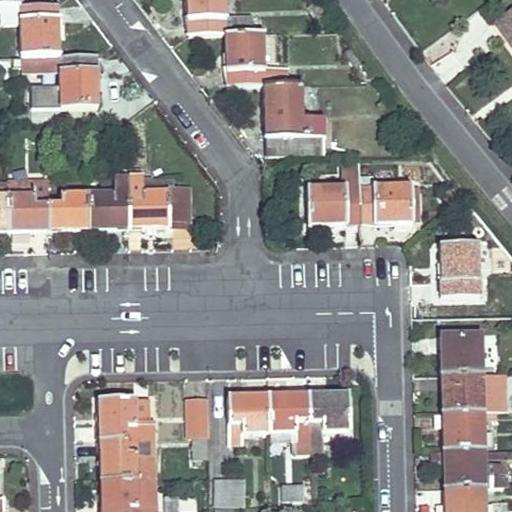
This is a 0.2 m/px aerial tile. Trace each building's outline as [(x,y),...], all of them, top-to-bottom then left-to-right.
[(0,0),(0,8),(2,9),(19,8),(18,0),(0,0)] [(223,20),(222,0),(184,0),(186,24),(190,25),(191,39),(224,38),(251,37),(250,19),(223,20)] [(19,27),(20,60),(58,59),(57,22),(52,22),(51,7),(19,8),(2,9),(2,15),(2,28),(19,27)] [(511,10),(495,24),(511,46),(511,10)] [(287,72),(263,71),(263,37),(251,37),(224,38),(225,76),(230,76),(230,91),(263,89),(287,89),(287,72)] [(446,86),(464,72),(451,55),(433,69),(446,86)] [(20,60),(20,75),(58,74),(58,89),(29,90),(30,112),(59,111),(59,112),(96,111),(96,73),(91,73),(91,59),(58,59),(20,60)] [(301,124),(300,88),(287,89),(263,89),(264,160),(291,159),(323,159),(322,124),(301,124)] [(342,168),(358,168),(358,158),(342,159),(342,168)] [(358,191),(358,168),(342,168),(342,191),(306,192),(307,230),(346,229),(345,224),(359,224),(358,191)] [(126,173),(127,183),(127,233),(168,233),(168,230),(189,230),(188,191),(171,191),(171,196),(141,196),(140,173),(126,173)] [(87,234),(127,233),(127,183),(113,184),(113,197),(87,198),(87,234)] [(47,235),(47,208),(47,184),(6,185),(7,236),(47,235)] [(358,191),(359,224),(373,224),(373,229),(411,228),(411,226),(410,191),(410,189),(358,191)] [(410,191),(411,226),(419,226),(418,191),(410,191)] [(47,208),(47,235),(87,234),(87,198),(59,198),(60,208),(47,208)] [(172,231),(171,248),(196,249),(197,232),(172,231)] [(439,249),(439,286),(444,286),(445,301),(478,300),(476,248),(439,249)] [(441,340),(442,379),(479,378),(478,339),(441,340)] [(487,375),(487,416),(508,416),(507,375),(487,375)] [(443,418),(480,417),(479,378),(442,379),(443,418)] [(307,399),(309,456),(310,457),(323,457),(322,435),(349,434),(348,398),(307,399)] [(295,457),(309,456),(307,399),(267,400),(268,436),(294,436),(295,457)] [(242,437),(268,436),(267,400),(226,401),(227,448),(242,447),(242,437)] [(98,403),(99,444),(136,443),(152,443),(154,443),(154,426),(149,426),(149,402),(98,403)] [(188,442),(207,442),(206,402),(187,403),(188,442)] [(481,454),(480,417),(443,418),(444,455),(481,454)] [(153,460),(136,460),(136,443),(99,444),(100,484),(136,483),(153,483),(153,460)] [(153,460),(152,443),(136,443),(136,460),(153,460)] [(207,462),(206,443),(192,443),(192,462),(207,462)] [(481,469),(481,454),(444,455),(444,492),(482,491),(505,491),(505,476),(498,469),(481,469)] [(214,482),(214,510),(242,510),(242,483),(214,482)] [(149,511),(150,507),(137,508),(136,483),(100,484),(100,511),(149,511)] [(281,489),(281,504),(301,503),(301,489),(281,489)] [(482,511),(482,491),(444,492),(444,511),(482,511)]
